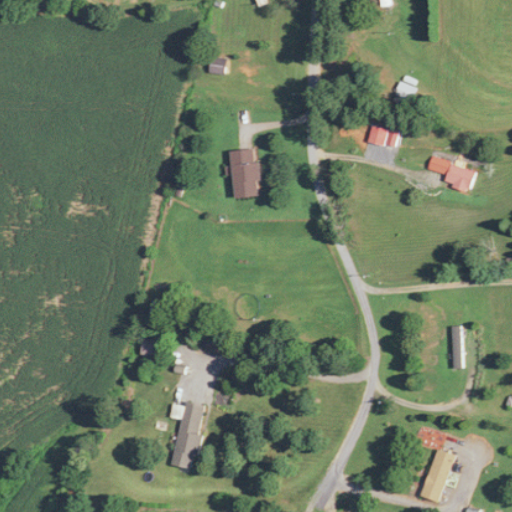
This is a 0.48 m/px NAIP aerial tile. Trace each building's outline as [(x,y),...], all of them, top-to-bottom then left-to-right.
[(227,57),(211,55),(209,71),(225,73),(227,57)] [(231,149),(234,196),(259,195),(258,180),(261,179),(259,160),(255,160),(254,148),(231,149)] [(476,169),(431,156),(428,167),(446,173),(445,179),(453,182),(452,186),(469,191),(476,169)] [(161,340),(143,337),(140,353),(158,355),(161,340)] [(181,418),(173,464),(191,467),(193,453),(199,454),(203,433),(199,432),(204,403),(185,400),(184,404),(172,402),(169,416),(181,418)] [(457,451),(461,438),(445,433),(441,446),(457,451)] [(421,495),(440,501),(455,453),(436,448),(421,495)]
